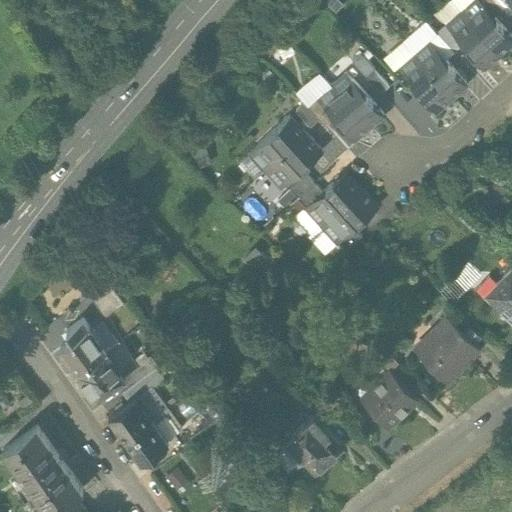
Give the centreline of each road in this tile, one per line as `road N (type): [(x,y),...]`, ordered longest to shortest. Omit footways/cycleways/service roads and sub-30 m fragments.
road 1 (primary): [(0,257),(212,0)]
road 2 (residential): [(134,511),(25,356)]
road 3 (residential): [(387,511),(511,415)]
road 4 (residential): [(511,91),(456,142),(402,171)]
